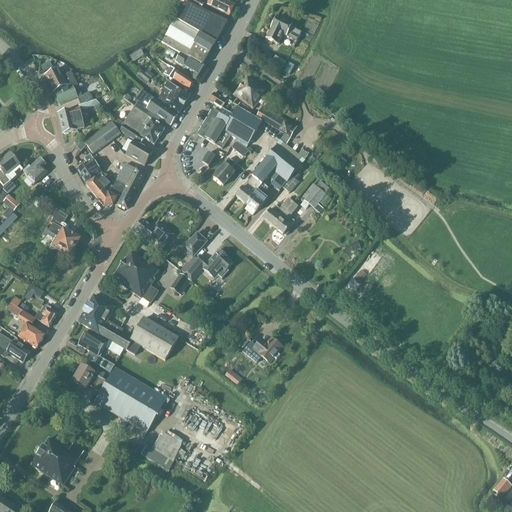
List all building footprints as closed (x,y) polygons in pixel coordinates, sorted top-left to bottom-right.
[(200,12),(204,4),(195,0),(188,0),(185,5),(200,12)] [(218,0),(209,0),(206,6),(229,17),(230,15),(232,15),(233,12),(232,11),(234,7),(220,0),(220,1),(218,0)] [(180,55),(180,54),(181,54),(202,67),(227,23),(200,12),(185,5),(162,44),(172,51),(180,55)] [(301,34),(291,29),(293,26),(277,18),(266,40),(278,46),(283,36),(296,43),(301,34)] [(133,63),(144,57),(141,50),(129,56),(133,63)] [(195,74),(192,80),(200,85),(209,72),(200,66),(180,54),(180,55),(177,60),(175,62),(195,74)] [(271,65),(282,71),(286,64),(276,58),(271,65)] [(284,73),(289,76),(295,67),(289,64),(284,73)] [(168,78),(175,70),(169,66),(163,74),(168,78)] [(46,78),(54,94),(67,87),(68,88),(76,84),(70,73),(67,75),(65,71),(63,70),(60,72),(59,70),(47,76),(46,78)] [(169,79),(189,92),(194,84),(175,71),(169,79)] [(151,80),(142,72),(138,77),(143,81),(144,79),(149,83),(151,80)] [(233,96),(253,111),(267,92),(247,77),(233,96)] [(179,99),(177,103),(183,107),(191,96),(170,82),(165,90),(179,99)] [(68,90),(56,95),(61,106),(77,99),(80,106),(81,106),(92,102),(94,102),(90,94),(82,97),(77,86),(67,89),(68,90)] [(179,99),(165,90),(157,101),(179,115),(183,107),(177,103),(179,99)] [(214,94),(209,102),(223,111),(220,115),(254,135),(261,123),(256,119),(249,115),(238,108),(237,108),(233,105),(228,102),(227,102),(214,94)] [(148,95),(140,106),(157,118),(157,117),(170,127),(178,117),(148,95)] [(238,108),(249,115),(252,112),(241,104),(240,104),(238,108)] [(263,108),(256,119),(261,123),(284,136),(290,139),(296,128),(263,108)] [(157,141),(164,130),(156,125),(157,124),(135,109),(125,125),(120,132),(141,146),(144,140),(154,146),(157,141)] [(84,129),(79,110),(57,115),(63,135),(63,134),(65,136),(70,135),(69,133),(84,129)] [(213,111),(206,122),(236,140),(248,147),(255,136),(254,135),(220,115),(213,111)] [(233,145),(236,140),(206,122),(199,135),(206,139),(205,139),(215,146),(223,150),(228,142),(233,145)] [(93,156),(121,135),(112,123),(84,144),(93,156)] [(290,139),(284,136),(280,141),(285,146),(290,139)] [(285,146),(280,141),(277,145),(278,146),(302,166),(305,162),(285,146)] [(83,142),(76,149),(79,151),(81,153),(86,147),(83,142)] [(153,153),(135,142),(126,156),(144,167),(153,153)] [(240,145),(236,143),(231,148),(243,158),(248,152),(240,145)] [(269,178),(274,172),(287,183),(302,166),(278,146),(241,191),(236,197),(246,206),(263,185),(269,178)] [(208,154),(202,163),(209,168),(215,158),(208,154)] [(78,169),(87,183),(102,174),(90,155),(84,159),(87,164),(78,169)] [(11,156),(0,164),(0,171),(1,173),(0,173),(0,183),(4,188),(10,183),(6,178),(20,167),(11,156)] [(26,179),(33,186),(47,173),(43,169),(46,166),(40,160),(31,169),(29,167),(23,173),(28,177),(26,179)] [(225,165),(213,179),(223,187),(234,173),(231,170),(235,165),(229,160),(225,165)] [(108,190),(107,193),(117,198),(118,199),(116,204),(128,210),(147,174),(136,169),(135,171),(125,166),(111,192),(108,190)] [(273,182),(282,189),(287,183),(274,172),(269,178),(273,182)] [(296,173),(292,178),(297,182),(300,177),(296,173)] [(113,206),(117,198),(107,193),(108,190),(110,186),(101,176),(87,187),(104,207),(108,208),(113,206)] [(289,194),(298,183),(297,182),(292,178),(283,189),(289,194)] [(316,188),(304,202),(309,206),(314,210),(318,205),(330,190),(320,182),(316,188)] [(11,183),(3,190),(8,195),(15,188),(11,183)] [(267,200),(262,196),(268,189),(263,185),(246,206),(256,214),(267,200)] [(19,206),(9,197),(3,203),(14,212),(19,206)] [(282,208),(280,210),(275,207),(264,220),(274,228),(293,204),(288,199),(282,207),(282,208)] [(298,208),(293,204),(274,228),(283,236),(294,222),(290,219),(298,208)] [(54,219),(51,224),(54,226),(49,233),(58,238),(56,241),(52,248),(70,258),(71,255),(74,256),(76,252),(74,250),(80,240),(66,232),(69,227),(64,224),(68,217),(57,211),(52,218),(54,219)] [(144,220),(134,233),(159,253),(173,236),(157,224),(154,228),(144,220)] [(15,222),(8,231),(13,234),(17,229),(20,226),(15,222)] [(194,258),(207,243),(197,234),(184,249),(194,258)] [(361,251),(358,242),(350,245),(353,253),(361,251)] [(112,279),(141,300),(142,299),(150,305),(158,293),(150,288),(155,281),(153,280),(159,272),(131,252),(112,279)] [(209,265),(204,272),(212,278),(215,274),(220,279),(233,264),(219,252),(208,264),(209,265)] [(191,281),(201,269),(204,266),(196,260),(183,275),(191,281)] [(246,273),(228,292),(234,297),(252,279),(246,273)] [(185,290),(190,282),(181,275),(171,290),(177,294),(182,287),(185,290)] [(107,322),(114,309),(93,296),(78,323),(99,335),(107,322)] [(230,302),(223,296),(217,303),(224,309),(230,302)] [(18,309),(22,303),(16,299),(11,305),(18,309)] [(20,310),(23,312),(26,314),(31,308),(24,303),(20,310)] [(41,323),(49,328),(58,315),(46,307),(41,314),(40,313),(36,319),(41,323)] [(30,326),(28,329),(26,328),(23,333),(25,334),(22,340),(37,349),(45,335),(39,331),(40,331),(32,326),(36,320),(26,314),(23,312),(19,319),(30,326)] [(165,362),(178,339),(144,319),(132,340),(121,334),(123,331),(107,322),(99,335),(108,341),(124,350),(135,356),(140,348),(165,362)] [(256,333),(253,331),(242,344),(245,347),(256,333)] [(85,335),(84,336),(78,346),(90,353),(86,360),(110,375),(115,367),(98,358),(107,343),(98,338),(97,340),(86,334),(85,335)] [(0,356),(4,359),(8,354),(24,364),(31,353),(25,349),(26,347),(16,340),(13,345),(0,335),(0,356)] [(272,340),(268,345),(262,339),(256,346),(251,343),(243,353),(256,364),(261,358),(269,365),(283,348),(272,340)] [(120,426),(125,429),(128,424),(146,435),(167,400),(115,368),(107,382),(103,380),(105,375),(98,370),(96,375),(81,366),(71,382),(86,390),(88,387),(101,394),(95,404),(123,421),(120,426)] [(233,382),(236,378),(229,373),(225,377),(233,382)] [(194,392),(190,399),(200,405),(204,398),(194,392)] [(147,448),(141,457),(169,472),(182,445),(162,434),(152,451),(147,448)] [(79,459),(68,452),(48,440),(31,467),(67,490),(70,485),(67,482),(75,469),(74,469),(79,459)] [(72,446),(68,452),(79,459),(83,453),(72,446)] [(503,480),(493,492),(502,499),(511,487),(503,480)] [(16,511),(18,509),(0,497),(0,511),(16,511)] [(69,511),(56,503),(50,511),(69,511)]
